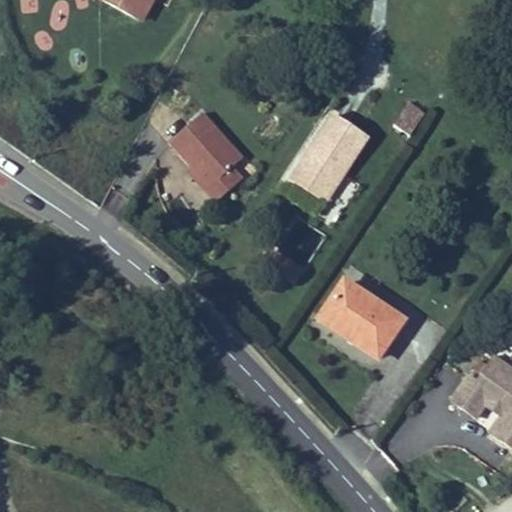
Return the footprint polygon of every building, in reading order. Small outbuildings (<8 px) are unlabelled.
[(99,0),(141,22),(152,0),(99,0)] [(424,115),(407,104),(393,126),(410,137),(424,115)] [(242,160),(201,115),(169,144),(191,169),(208,188),(204,191),(215,204),(241,180),(231,169),(242,160)] [(368,138),(333,115),(290,181),(325,204),(368,138)] [(187,172),(204,191),(208,188),(191,169),(187,172)] [(272,271),(302,280),(318,232),(289,222),(272,271)] [(405,325),(340,282),(321,310),(319,313),(337,325),(334,330),(381,361),(405,325)] [(319,313),(316,318),(334,330),(337,325),(319,313)] [(450,402),(475,419),(484,407),(500,418),(488,434),(511,450),(511,372),(493,359),(475,384),(467,378),(450,402)]
